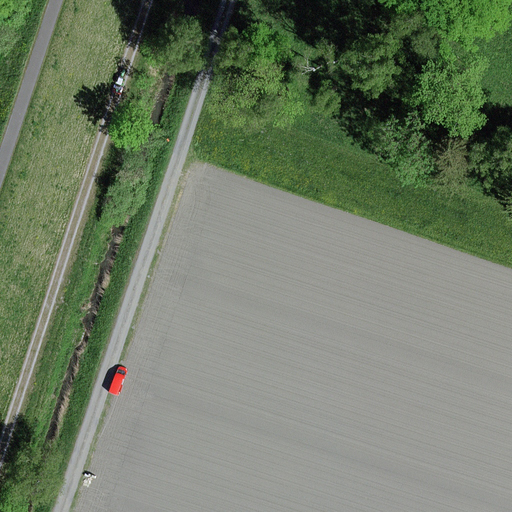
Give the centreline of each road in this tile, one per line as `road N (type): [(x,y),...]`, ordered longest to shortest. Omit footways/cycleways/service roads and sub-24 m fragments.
road 1 (track): [(232,0),(66,511)]
road 2 (track): [(0,450),(148,0)]
